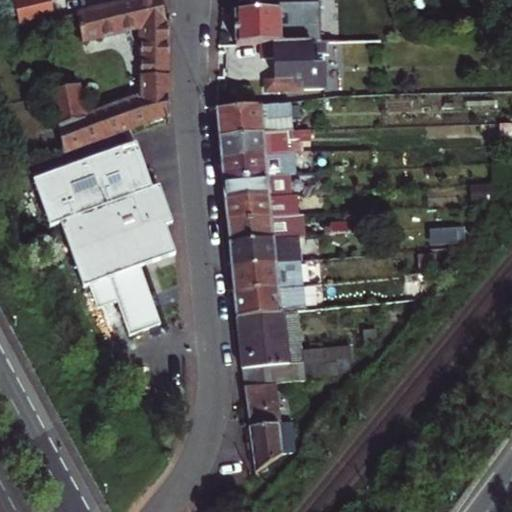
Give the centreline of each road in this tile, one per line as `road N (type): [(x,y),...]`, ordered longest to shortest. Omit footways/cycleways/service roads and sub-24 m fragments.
road 1 (residential): [(155,511),(203,441),(213,399),(189,111),(190,0)]
road 2 (secondary): [(73,511),(0,375)]
